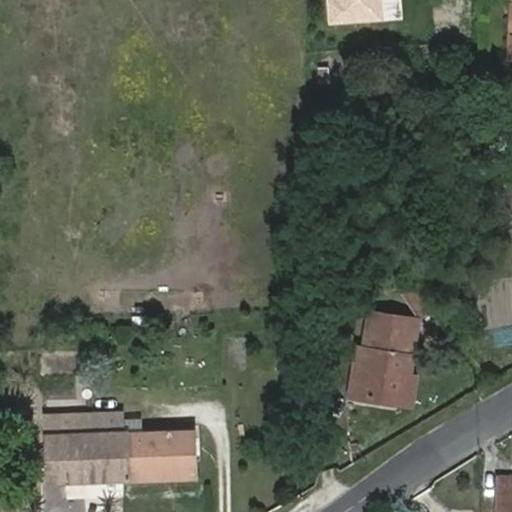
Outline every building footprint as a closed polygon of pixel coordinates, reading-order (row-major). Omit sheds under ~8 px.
[(331,0),(333,17),(382,12),(380,0),(331,0)] [(417,319),(369,312),(363,346),(360,371),(354,370),(350,397),(399,405),(403,372),(409,372),(417,319)] [(360,371),(363,346),(356,345),(354,370),(360,371)] [(417,373),(409,372),(403,372),(399,405),(412,406),(417,373)] [(125,415),(90,415),(48,417),(50,480),(116,479),(197,476),(196,432),(125,434),(125,415)] [(496,511),(511,511),(511,481),(498,481),(496,511)]
